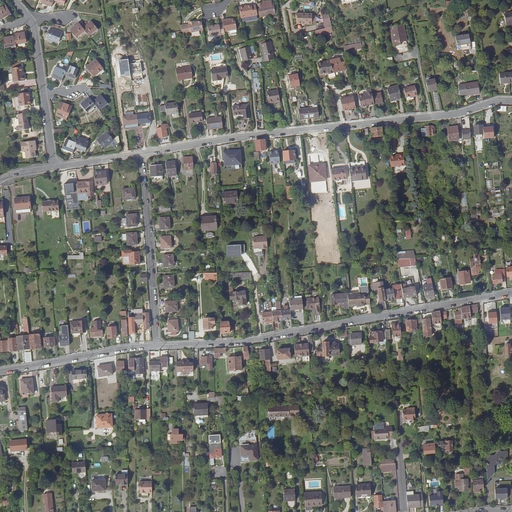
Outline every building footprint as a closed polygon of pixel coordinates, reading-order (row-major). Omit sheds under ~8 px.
[(262,3),(257,4),(259,17),(275,14),(273,3),(263,6),(262,3)] [(5,5),(0,7),(0,18),(0,19),(10,14),(5,5)] [(238,8),(240,19),(257,16),(255,6),(251,6),(244,7),(238,8)] [(490,15),(493,24),(508,21),(509,25),(510,25),(510,22),(511,21),(511,13),(511,10),(490,15)] [(304,15),(297,16),(298,22),(299,22),(300,27),(316,23),(314,14),(314,13),(306,15),(306,16),(304,16),(304,15)] [(329,17),(322,19),(324,25),(330,23),(329,17)] [(234,19),(230,20),(226,21),(225,20),(222,21),(223,25),(224,32),(236,30),(234,19)] [(91,21),(82,28),(85,31),(88,36),(97,29),(91,21)] [(189,25),(181,26),(181,28),(182,34),(203,30),(201,21),(194,23),(194,22),(189,23),(189,25)] [(508,21),(493,24),(494,29),(509,25),(508,21)] [(76,38),(85,31),(82,28),(78,23),(70,30),(76,38)] [(333,36),(329,24),(323,27),(327,38),(333,36)] [(224,32),(223,25),(219,26),(219,25),(211,26),(211,27),(208,28),(209,37),(224,34),(224,32)] [(400,43),(396,26),(387,28),(389,38),(387,38),(390,47),(396,46),(395,44),(400,43)] [(62,32),(51,28),(46,38),(54,41),(55,40),(59,41),(62,32)] [(14,36),(15,44),(26,42),(24,32),(13,34),(14,36)] [(467,41),(466,32),(452,35),(454,44),(467,41)] [(15,44),(14,36),(3,38),(5,48),(16,46),(15,44)] [(261,44),(263,56),(261,56),(262,60),(274,58),(271,42),(261,44)] [(242,60),(252,58),(250,46),(240,47),(242,60)] [(339,56),(329,58),(331,67),(333,66),(340,65),(344,64),(342,56),(339,57),(339,56)] [(331,67),(329,58),(317,60),(320,72),(326,71),(327,71),(332,70),(331,67)] [(99,72),(98,71),(102,68),(96,60),(86,68),(93,77),(99,72)] [(18,62),(11,64),(14,82),(25,80),(24,76),(23,76),(23,73),(21,62),(20,62),(18,62)] [(65,71),(64,74),(74,78),(78,69),(68,65),(65,71)] [(190,66),(176,68),(177,79),(192,77),(190,66)] [(209,68),(210,78),(211,77),(211,80),(218,79),(218,77),(226,76),(225,66),(209,68)] [(64,74),(65,71),(55,67),(52,76),(62,80),(64,74)] [(298,73),(288,76),(291,87),(301,84),(298,73)] [(499,73),(498,82),(511,82),(511,73),(499,73)] [(474,81),(464,82),(466,93),(476,92),(474,81)] [(400,99),(397,87),(387,90),(389,101),(395,99),(395,100),(400,99)] [(406,99),(409,98),(412,97),(412,98),(414,98),(412,87),(402,90),(405,99),(406,99)] [(424,91),(426,100),(436,98),(433,88),(424,91)] [(279,101),(277,90),(267,92),(268,101),(272,101),(273,102),(279,101)] [(360,107),(365,106),(364,104),(368,104),(368,105),(373,104),(371,96),(370,90),(365,91),(366,95),(357,97),(360,107)] [(18,107),(29,105),(28,100),(29,100),(28,93),(16,95),(18,107)] [(373,104),(374,106),(382,104),(380,94),(371,96),(373,104)] [(101,95),(93,102),(95,105),(99,110),(107,103),(101,95)] [(352,96),(340,99),(343,111),(347,110),(347,111),(351,110),(350,109),(355,109),(352,96)] [(86,112),(95,105),(93,102),(89,97),(80,104),(86,112)] [(164,103),(166,114),(178,112),(177,101),(164,103)] [(68,116),(71,106),(61,102),(58,111),(68,116)] [(231,105),(233,115),(243,114),(243,118),(249,118),(247,103),(231,105)] [(308,107),(308,117),(318,116),(317,106),(308,107)] [(299,118),(308,117),(308,107),(298,108),(299,118)] [(188,113),(189,122),(202,121),(202,118),(201,111),(188,113)] [(149,113),(136,115),(138,124),(150,122),(149,113)] [(136,115),(129,116),(131,128),(138,127),(138,124),(136,115)] [(221,116),(206,117),(207,129),(222,127),(221,116)] [(19,125),(16,125),(17,130),(28,128),(27,117),(18,118),(19,121),(19,125)] [(475,135),(488,134),(487,128),(483,129),(483,125),(474,126),(475,135)] [(165,126),(156,128),(157,136),(166,135),(165,126)] [(434,128),(434,126),(422,127),(422,129),(418,129),(419,135),(423,135),(423,136),(435,135),(435,131),(436,131),(436,128),(434,128)] [(384,136),(383,127),(371,129),(372,137),(384,136)] [(458,127),(447,128),(449,142),(455,141),(455,139),(459,139),(458,127)] [(462,139),(471,139),(470,130),(461,131),(462,139)] [(107,132),(97,140),(104,149),(110,144),(109,143),(113,140),(107,132)] [(76,143),(75,147),(85,151),(89,141),(79,137),(76,143)] [(62,148),(73,152),(75,147),(76,143),(66,139),(62,148)] [(265,140),(256,141),(257,151),(266,150),(265,140)] [(35,158),(35,151),(34,146),(35,146),(35,141),(20,143),(21,151),(25,151),(26,159),(35,158)] [(270,164),(280,163),(280,150),(269,150),(270,164)] [(283,160),(291,160),(290,151),(283,151),(283,160)] [(191,165),(190,156),(182,157),(183,170),(192,169),(191,165)] [(404,156),(390,157),(392,168),(406,166),(404,156)] [(173,161),(165,162),(166,176),(174,175),(173,161)] [(211,175),(217,174),(216,162),(209,163),(210,167),(209,167),(209,170),(210,170),(211,175)] [(155,181),(162,180),(160,165),(149,166),(150,178),(155,177),(155,181)] [(364,165),(349,166),(350,178),(365,176),(364,165)] [(316,167),(310,168),(311,182),(326,181),(325,169),(319,169),(319,168),(316,169),(316,167)] [(345,167),(331,169),(332,179),(346,178),(345,167)] [(93,171),(95,190),(104,189),(104,186),(107,186),(105,170),(93,171)] [(91,180),(76,182),(77,189),(87,189),(87,191),(92,190),(91,180)] [(78,202),(77,190),(74,190),(72,182),(64,182),(64,191),(72,191),(73,202),(78,202)] [(133,187),(121,187),(122,198),(134,197),(133,187)] [(223,202),(238,201),(237,190),(222,192),(223,202)] [(261,191),(257,191),(259,206),(265,205),(265,198),(262,198),(261,191)] [(14,200),(15,211),(29,210),(28,198),(22,198),(23,199),(14,200)] [(53,211),(52,201),(43,202),(44,212),(53,211)] [(134,213),(124,214),(126,225),(135,224),(134,213)] [(212,228),(211,216),(201,216),(202,229),(212,228)] [(168,218),(158,219),(160,230),(169,229),(168,218)] [(134,232),(119,233),(119,235),(120,235),(120,240),(126,240),(126,244),(135,244),(134,232)] [(266,235),(253,236),(254,247),(258,246),(259,248),(260,248),(267,248),(266,235)] [(170,236),(160,237),(161,249),(171,248),(170,236)] [(137,252),(128,252),(129,264),(139,263),(137,252)] [(172,256),(163,256),(164,268),(174,267),(172,256)] [(479,256),(469,258),(471,273),(479,272),(478,268),(480,268),(479,256)] [(361,262),(356,262),(357,270),(366,270),(365,262),(361,262)] [(455,277),(456,283),(469,282),(468,275),(466,275),(465,270),(458,271),(458,268),(454,268),(455,277)] [(495,276),(495,274),(491,275),(492,283),(502,282),(501,275),(495,276)] [(172,276),(163,277),(164,289),(174,288),(172,276)] [(449,278),(441,279),(442,289),(445,288),(446,291),(451,290),(449,278)] [(387,311),(383,281),(372,283),(373,290),(378,289),(380,302),(379,302),(381,312),(387,311)] [(229,284),(230,299),(234,299),(234,300),(240,299),(240,298),(241,298),(241,292),(236,292),(236,290),(234,290),(234,292),(233,292),(233,291),(231,291),(230,284),(229,284)] [(388,300),(404,298),(402,289),(402,285),(391,286),(392,292),(387,293),(388,300)] [(430,288),(423,289),(425,296),(428,295),(429,297),(431,296),(431,295),(434,295),(433,286),(430,287),(430,288)] [(402,289),(404,298),(418,296),(416,287),(402,289)] [(348,297),(349,297),(349,303),(350,307),(359,306),(359,307),(366,307),(366,306),(371,305),(370,296),(360,297),(360,294),(353,295),(353,296),(348,297)] [(349,303),(349,297),(330,299),(331,307),(337,307),(337,304),(344,304),(345,304),(345,311),(350,310),(350,307),(349,303)] [(318,300),(305,301),(306,311),(313,311),(314,315),(319,315),(318,300)] [(165,302),(166,312),(177,311),(176,301),(165,302)] [(276,312),(271,313),(272,323),(282,322),(281,311),(280,302),(275,302),(276,312)] [(301,302),(289,303),(289,311),(290,313),(301,312),(301,302)] [(470,306),(461,307),(461,312),(461,318),(471,318),(470,312),(473,312),(473,309),(470,310),(470,306)] [(283,311),(281,311),(282,322),(290,321),(290,313),(289,311),(287,311),(287,307),(283,307),(283,311)] [(500,308),(501,324),(511,324),(511,307),(500,308)] [(271,313),(271,312),(261,313),(262,323),(266,323),(267,324),(272,323),(271,313)] [(462,323),(461,318),(461,312),(459,312),(454,312),(454,322),(450,322),(450,328),(455,327),(455,324),(462,323)] [(144,333),(144,330),(143,315),(134,315),(134,318),(135,325),(138,325),(138,333),(144,333)] [(204,319),(204,329),(213,329),(213,324),(214,324),(214,319),(210,319),(210,317),(205,317),(205,319),(204,319)] [(178,320),(168,321),(169,333),(178,333),(178,320)] [(416,320),(406,321),(407,331),(417,331),(416,320)] [(424,337),(431,336),(430,320),(422,320),(422,322),(424,337)] [(93,328),(91,328),(92,336),(97,336),(98,338),(102,337),(101,330),(100,330),(99,321),(93,322),(93,328)] [(72,333),(81,332),(80,322),(71,322),(72,333)] [(229,322),(220,322),(221,333),(229,332),(229,322)] [(401,336),(401,324),(393,324),(394,337),(401,336)] [(116,327),(107,328),(108,339),(116,338),(116,327)] [(29,336),(30,349),(40,348),(39,334),(31,335),(30,330),(28,330),(29,333),(29,336)] [(383,346),(386,346),(386,337),(385,333),(373,333),(373,337),(370,337),(370,343),(383,342),(383,346)] [(361,344),(361,339),(361,335),(361,334),(351,335),(351,344),(361,344)] [(16,337),(16,338),(17,350),(30,349),(29,336),(16,337)] [(60,346),(69,346),(69,336),(60,337),(60,346)] [(8,338),(8,340),(9,351),(17,350),(16,338),(8,338)] [(53,347),(53,338),(44,339),(45,347),(53,347)] [(8,340),(0,340),(0,345),(0,351),(9,351),(8,340)] [(330,356),(329,347),(329,344),(329,343),(323,343),(323,348),(317,348),(317,356),(324,356),(324,357),(330,356)] [(301,348),(301,344),(296,345),(296,356),(304,356),(304,361),(310,361),(309,355),(309,352),(309,344),(304,344),(304,347),(301,348)] [(330,356),(340,355),(339,346),(337,346),(337,345),(335,344),(329,344),(329,347),(330,356)] [(227,348),(215,348),(215,357),(220,357),(220,352),(227,352),(227,348)] [(268,366),(272,366),(271,349),(262,349),(262,366),(265,366),(265,368),(268,368),(268,366)] [(291,349),(279,349),(279,358),(291,358),(291,349)] [(206,357),(201,357),(201,362),(208,363),(208,369),(212,369),(212,354),(208,354),(208,357),(206,357)] [(244,369),(243,357),(230,358),(231,370),(244,369)] [(160,359),(160,368),(168,368),(168,358),(160,358),(160,359)] [(156,362),(149,362),(149,372),(160,372),(160,368),(160,359),(156,359),(156,362)] [(189,362),(181,361),(181,371),(194,371),(194,363),(189,362)] [(110,364),(97,367),(98,373),(96,373),(97,379),(107,377),(107,375),(112,374),(110,364)] [(85,368),(72,369),(72,378),(86,376),(85,368)] [(22,379),(23,394),(34,393),(33,378),(22,379)] [(67,384),(52,386),(53,401),(60,400),(60,395),(68,394),(67,384)] [(194,416),(209,416),(208,403),(194,403),(194,416)] [(267,407),(267,417),(287,416),(287,417),(287,418),(288,418),(289,418),(289,419),(290,419),(290,418),(291,418),(291,417),(292,417),(292,416),(292,415),(299,415),(299,405),(288,405),(288,407),(267,407)] [(147,420),(147,410),(137,410),(137,407),(135,407),(135,420),(147,420)] [(19,410),(20,430),(28,430),(26,410),(19,410)] [(412,411),(407,411),(407,413),(399,414),(400,422),(408,421),(408,423),(413,422),(412,411)] [(106,423),(107,426),(112,426),(111,414),(102,414),(101,424),(106,423)] [(51,421),(55,420),(55,419),(46,420),(47,432),(48,432),(48,428),(50,427),(50,425),(51,425),(51,421)] [(56,424),(55,420),(51,421),(51,425),(50,425),(50,427),(48,428),(48,432),(56,432),(57,435),(62,434),(61,424),(56,424)] [(374,437),(379,436),(379,435),(382,434),(383,436),(387,435),(387,433),(391,432),(391,423),(373,425),(374,437)] [(21,449),(27,448),(26,438),(11,440),(12,447),(10,447),(10,453),(16,452),(21,451),(21,449)] [(214,441),(209,441),(210,455),(210,458),(222,457),(221,442),(215,443),(214,441)] [(430,441),(423,442),(424,445),(423,445),(423,454),(433,453),(433,448),(431,448),(430,441)] [(257,445),(241,446),(242,457),(250,456),(250,461),(258,461),(257,445)] [(371,464),(370,450),(362,451),(363,465),(371,464)] [(489,457),(487,460),(488,479),(493,472),(493,464),(500,464),(505,459),(507,458),(506,451),(500,452),(499,451),(494,456),(489,457)] [(71,462),(72,472),(85,471),(84,461),(71,462)] [(379,464),(380,471),(395,471),(395,463),(379,464)] [(127,474),(121,474),(115,474),(115,483),(127,483),(127,474)] [(467,479),(465,479),(465,474),(458,474),(458,479),(455,480),(455,486),(459,486),(460,490),(467,489),(467,479)] [(472,476),(473,481),(474,492),(479,492),(478,487),(484,487),(483,475),(472,476)] [(99,489),(103,489),(103,478),(91,479),(91,488),(99,488),(99,489)] [(140,492),(143,492),(143,490),(148,490),(148,480),(139,480),(140,492)] [(143,490),(143,492),(151,492),(151,487),(151,480),(148,480),(148,490),(143,490)] [(356,484),(357,493),(365,493),(365,495),(369,495),(372,495),(373,495),(372,483),(356,484)] [(350,496),(350,485),(333,486),(333,497),(350,496)] [(283,492),(284,501),(295,500),(294,488),(292,489),(292,491),(283,492)] [(495,488),(495,498),(507,498),(507,488),(495,488)] [(442,489),(436,490),(437,494),(428,495),(429,504),(434,504),(438,504),(438,503),(443,503),(442,489)] [(325,505),(325,491),(304,492),(305,506),(312,506),(312,504),(321,503),(321,505),(325,505)] [(421,493),(406,494),(407,506),(422,505),(421,493)] [(374,506),(382,506),(382,501),(381,494),(373,495),(374,506)] [(382,506),(382,511),(395,511),(395,500),(382,501),(382,506)] [(45,511),(43,511),(52,511),(52,501),(44,501),(45,511)]
